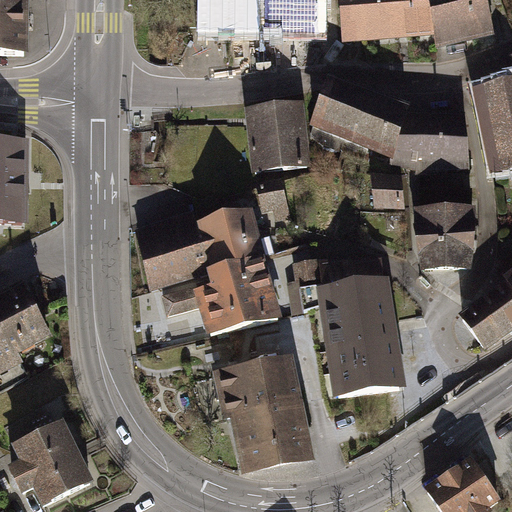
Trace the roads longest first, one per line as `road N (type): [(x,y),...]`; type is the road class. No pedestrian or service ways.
road 1 (residential): [(511,56),(460,72),(102,95)]
road 2 (tertiary): [(189,479),(258,502),(349,494),(392,474),(511,386)]
road 3 (tertiary): [(103,236),(114,371),(148,449),(189,479)]
road 4 (tertiary): [(102,95),(103,236)]
